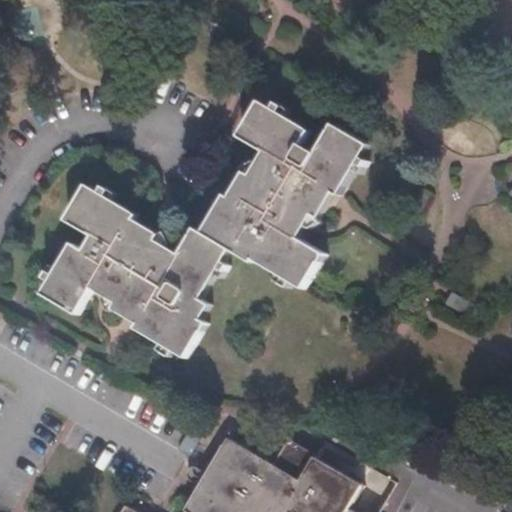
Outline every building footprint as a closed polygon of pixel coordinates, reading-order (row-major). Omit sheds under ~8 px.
[(314,129),(288,114),(276,107),(264,100),(244,135),(270,150),(263,162),(256,175),(250,172),(236,198),(231,195),(215,220),(221,224),(214,236),(208,232),(199,227),(183,253),(173,247),(160,239),(163,233),(138,218),(140,214),(115,199),(103,191),(91,184),(69,219),(97,236),(89,250),(77,243),(61,268),(54,280),(47,292),(81,313),(90,300),(97,286),(102,289),(109,294),(122,301),(118,307),(135,317),(143,322),(140,327),(165,342),(178,349),(191,356),(210,322),(205,319),(213,304),(204,299),(219,273),(226,261),(233,248),(257,262),(259,258),(284,273),(296,280),(309,287),(328,253),(303,238),(308,229),(311,223),(318,212),(324,215),(335,196),(338,191),(344,194),(359,169),(365,158),(373,144),(338,124),(321,153),(306,144),(314,129)] [(276,107),(288,114),(292,108),(280,101),(276,107)] [(365,158),(359,169),(365,173),(371,162),(365,158)] [(248,167),(250,172),(256,175),(263,162),(258,159),(248,167)] [(103,191),(115,199),(118,193),(106,186),(103,191)] [(414,209),(419,212),(428,197),(423,193),(414,209)] [(318,212),(311,223),(316,226),(324,220),(324,215),(318,212)] [(215,220),(208,232),(214,236),(221,224),(215,220)] [(160,239),(173,247),(176,242),(167,231),(163,233),(160,239)] [(226,261),(219,273),(225,276),(233,264),(226,261)] [(48,276),(54,280),(61,268),(55,265),(48,276)] [(292,287),(296,280),(284,273),(280,280),(292,287)] [(452,292),(445,304),(466,317),(474,305),(452,292)] [(115,308),(118,307),(122,301),(109,294),(107,298),(115,308)] [(173,356),(178,349),(165,342),(161,349),(173,356)] [(133,511),(128,509),(126,511),(263,511),(286,474),(277,469),(232,442),(189,511),(133,511)] [(284,511),(315,460),(308,456),(291,446),(277,469),(286,474),(263,511),(284,511)] [(350,511),(364,489),(315,460),(284,511),(350,511)]
